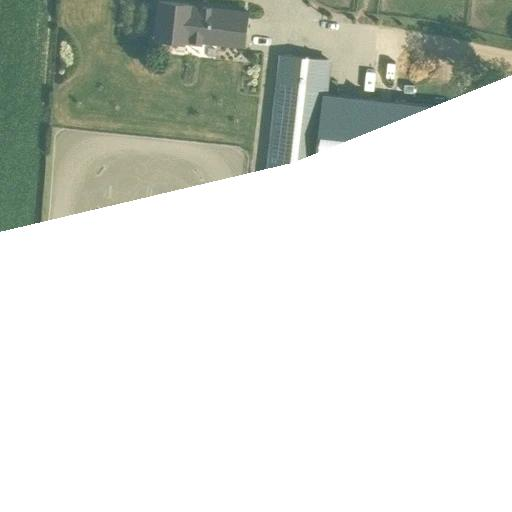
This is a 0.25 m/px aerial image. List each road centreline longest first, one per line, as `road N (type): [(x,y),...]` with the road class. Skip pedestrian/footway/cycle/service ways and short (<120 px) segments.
road 1 (track): [(242,0),(373,57)]
road 2 (unknown): [(373,57),(431,52),(511,60)]
